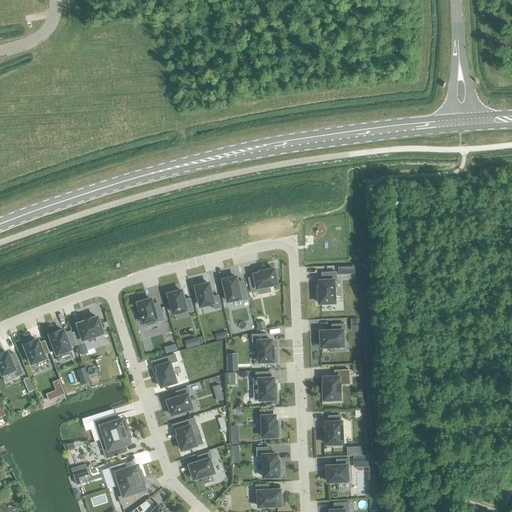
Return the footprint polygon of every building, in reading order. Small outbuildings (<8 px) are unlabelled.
[(260,272),(260,273),(254,275),(255,277),(248,278),(251,292),(258,291),(258,288),(277,284),(276,279),(278,278),(277,271),(275,271),(274,269),(260,272)] [(319,287),(319,295),(317,295),(317,302),(319,302),(319,304),(335,303),(334,281),(337,281),(336,272),(322,272),(323,281),(320,281),(320,287),(319,287)] [(240,299),(241,301),(248,299),(245,287),(239,288),(236,277),(235,277),(235,276),(227,277),(228,279),(223,280),(228,302),(240,299)] [(218,295),(212,297),(209,284),(204,285),(204,283),(197,285),(197,287),(196,287),(201,306),(213,303),(215,309),(222,307),(218,295)] [(184,300),(182,291),(177,292),(176,290),(169,292),(170,294),(168,294),(174,314),(186,310),(187,312),(194,310),(190,298),(184,300)] [(140,303),(138,303),(145,328),(158,324),(158,322),(164,320),(160,308),(154,309),(151,299),(147,301),(146,299),(139,301),(140,303)] [(82,340),(102,333),(96,317),(76,324),(78,331),(72,333),(76,345),(83,342),(82,340)] [(319,345),(321,345),(322,347),(344,346),(343,331),(345,331),(344,324),(332,325),(332,331),(321,332),(321,338),(319,338),(319,345)] [(63,330),(57,332),(57,331),(48,334),(55,355),(70,349),(69,347),(75,345),(70,331),(64,333),(63,330)] [(259,362),(274,362),(273,346),(272,346),(272,340),(267,340),(267,334),(252,335),(252,342),(258,342),(259,362)] [(198,337),(185,341),(187,348),(200,345),(200,343),(198,337)] [(49,353),(44,341),(38,343),(37,340),(31,342),(31,341),(23,344),(25,351),(23,351),(26,358),(28,357),(30,364),(44,358),(43,355),(49,353)] [(84,343),(77,345),(81,356),(88,353),(84,343)] [(22,374),(14,353),(8,355),(6,352),(2,354),(1,353),(0,353),(0,372),(1,375),(12,370),(15,377),(22,374)] [(165,364),(157,367),(159,373),(157,373),(162,387),(177,382),(170,363),(177,361),(175,354),(163,358),(165,364)] [(237,361),(227,362),(228,370),(238,370),(237,361)] [(325,400),(325,402),(333,402),(333,400),(341,399),(340,378),(350,377),(349,370),(335,371),(335,377),(324,378),(325,383),(322,383),(322,389),(324,389),(324,400),(325,400)] [(256,379),(253,379),(254,389),(260,389),(260,400),(276,400),(276,398),(278,398),(277,391),(275,391),(275,384),(274,384),(273,378),(271,378),(271,372),(256,373),(256,379)] [(219,385),(213,387),(217,401),(223,399),(219,385)] [(190,395),(188,388),(176,392),(178,398),(168,401),(170,406),(168,407),(170,414),(172,414),(172,415),(192,408),(188,395),(190,395)] [(280,435),(279,428),(277,428),(277,422),(276,422),(275,415),(273,416),(273,409),(260,410),(260,417),(262,417),(263,438),(278,437),(277,435),(280,435)] [(333,444),(333,446),(341,445),(341,443),(342,443),(341,422),(340,415),(328,416),(328,422),(326,422),(327,429),(325,429),(326,444),(333,444)] [(101,439),(129,430),(127,423),(124,424),(123,419),(111,423),(109,417),(95,421),(101,439)] [(182,428),(177,430),(179,436),(178,437),(182,450),(183,450),(184,452),(191,449),(190,447),(197,445),(191,426),(196,425),(194,418),(180,422),(182,428)] [(101,439),(106,457),(121,453),(119,447),(130,443),(129,438),(131,438),(129,430),(101,439)] [(269,455),(269,447),(256,448),(257,456),(263,456),(264,477),(279,477),(279,475),(281,475),(281,468),(279,468),(279,461),(277,462),(277,454),(269,455)] [(194,478),(194,479),(214,473),(210,460),(212,459),(210,452),(198,456),(200,462),(190,465),(192,471),(190,471),(192,478),(194,478)] [(337,466),(327,466),(328,472),(326,473),(326,480),(328,480),(328,482),(348,481),(347,466),(349,466),(349,459),(336,460),(337,466)] [(124,463),(110,468),(116,486),(120,485),(120,484),(144,477),(141,470),(139,470),(138,466),(126,470),(124,463)] [(124,496),(119,497),(121,504),(135,500),(133,493),(145,489),(144,485),(146,484),(144,477),(120,484),(120,485),(124,496)] [(256,492),(258,492),(259,507),(281,506),(281,504),(283,504),(282,496),(280,496),(280,490),(269,491),(268,484),(256,485),(256,492)] [(10,487),(2,491),(5,496),(12,492),(10,487)] [(330,511),(349,511),(349,502),(334,503),(334,511),(331,511),(330,511)]
